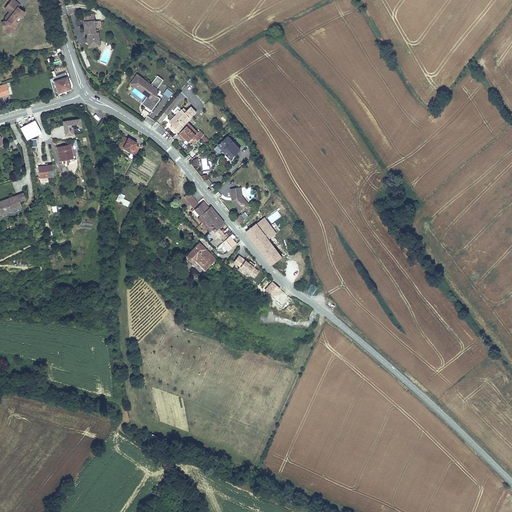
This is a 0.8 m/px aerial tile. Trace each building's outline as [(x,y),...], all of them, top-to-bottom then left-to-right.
[(16,9),(18,7),(20,5),(13,0),(11,0),(5,8),(10,12),(5,18),(6,21),(5,22),(1,22),(2,29),(6,28),(7,33),(14,32),(13,27),(11,25),(11,24),(14,19),(17,22),(18,21),(20,20),(21,19),(21,17),(25,12),(22,10),(21,10),(20,10),(19,12),(16,9)] [(95,19),(84,20),(85,33),(86,33),(88,33),(88,36),(89,43),(99,42),(98,37),(100,37),(99,32),(97,32),(97,29),(97,27),(96,20),(96,19),(95,19)] [(100,37),(98,37),(99,42),(89,43),(89,47),(101,46),(100,37)] [(53,77),(50,78),(54,94),(71,88),(64,67),(51,72),(53,77)] [(138,79),(135,77),(132,82),(138,87),(139,86),(151,94),(143,104),(152,111),(161,98),(156,95),(158,93),(156,91),(157,89),(151,84),(140,76),(138,79)] [(155,79),(151,84),(157,89),(161,83),(155,79)] [(142,103),(143,104),(151,94),(139,86),(138,87),(132,82),(130,84),(147,97),(142,103)] [(0,95),(9,93),(7,84),(1,85),(0,85),(0,95)] [(181,133),(185,138),(190,143),(193,140),(196,143),(204,135),(200,130),(198,132),(188,122),(191,118),(197,112),(191,107),(187,111),(183,108),(171,121),(174,124),(173,125),(180,132),(185,127),(186,128),(181,133)] [(152,126),(155,122),(148,118),(145,122),(152,126)] [(21,126),(22,128),(29,124),(29,123),(36,119),(21,126)] [(29,124),(22,128),(28,139),(42,132),(36,119),(29,123),(29,124)] [(73,134),(72,128),(81,127),(80,119),(63,121),(65,135),(73,134)] [(177,134),(180,132),(173,125),(171,127),(177,134)] [(225,148),(233,156),(240,149),(228,136),(218,145),(223,150),(225,148)] [(130,152),(133,154),(139,146),(135,144),(136,142),(128,138),(128,139),(125,137),(120,145),(123,147),(130,152)] [(74,160),(70,144),(57,147),(60,163),(74,160)] [(231,159),(233,156),(225,148),(223,150),(231,159)] [(40,177),(47,176),(54,175),(52,165),(38,167),(40,177)] [(249,204),(243,196),(241,187),(230,189),(232,201),(241,211),(249,204)] [(23,192),(5,199),(6,201),(18,197),(19,200),(25,198),(23,192)] [(188,201),(193,197),(189,192),(184,196),(188,201)] [(123,198),(118,196),(116,201),(127,206),(130,202),(123,198)] [(0,213),(21,206),(19,200),(18,197),(6,201),(5,199),(0,201),(0,213)] [(188,201),(194,209),(200,204),(193,197),(188,201)] [(216,245),(228,235),(222,227),(221,229),(219,227),(224,223),(210,206),(209,207),(203,201),(200,204),(194,209),(200,215),(197,217),(202,223),(204,224),(206,223),(212,229),(210,231),(209,232),(211,234),(206,237),(213,244),(216,244),(216,245)] [(0,217),(23,209),(21,206),(0,213),(0,217)] [(244,219),(240,215),(235,219),(239,223),(244,219)] [(264,218),(256,223),(259,227),(267,221),(264,218)] [(259,227),(256,223),(246,231),(272,265),(282,257),(268,239),(276,233),(267,221),(259,227)] [(228,235),(216,245),(222,251),(226,248),(228,250),(236,243),(228,235)] [(198,260),(197,261),(205,269),(215,259),(199,243),(188,253),(187,254),(187,257),(187,258),(188,259),(190,260),(191,260),(193,260),(194,259),(195,259),(196,257),(198,260)] [(254,277),(258,271),(253,267),(255,265),(251,262),(250,264),(248,262),(241,257),(236,264),(240,266),(245,270),(254,277)] [(265,290),(272,296),(279,288),(272,281),(265,290)]
